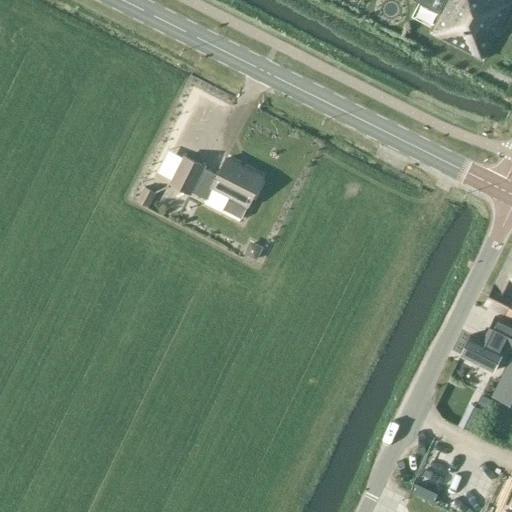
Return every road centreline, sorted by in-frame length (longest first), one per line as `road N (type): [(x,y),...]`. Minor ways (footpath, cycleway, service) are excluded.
road 1 (secondary): [(511,195),(122,0)]
road 2 (unclassified): [(364,511),(511,207)]
